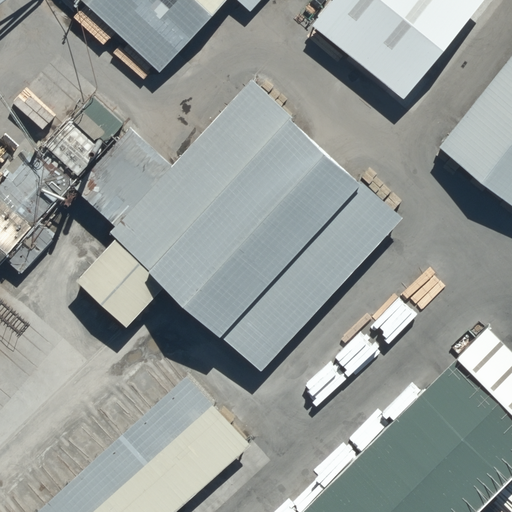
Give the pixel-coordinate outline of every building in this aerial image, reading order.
[(83,0),(168,72),(230,0),(83,0)] [(257,54),(118,207),(256,331),(394,178),(257,54)] [(511,64),(444,151),(511,204),(511,64)] [(0,184),(0,263),(6,257),(22,272),(54,235),(41,224),(127,125),(90,94),(36,156),(25,146),(4,170),(9,174),(0,184)] [(511,307),(493,289),(267,511),(451,511),(511,452),(511,307)] [(172,372),(25,511),(110,511),(212,414),(172,372)] [(216,511),(272,459),(272,458),(277,453),(251,425),(223,452),(212,440),(183,468),(194,479),(170,501),(181,511),(180,511),(216,511)]
